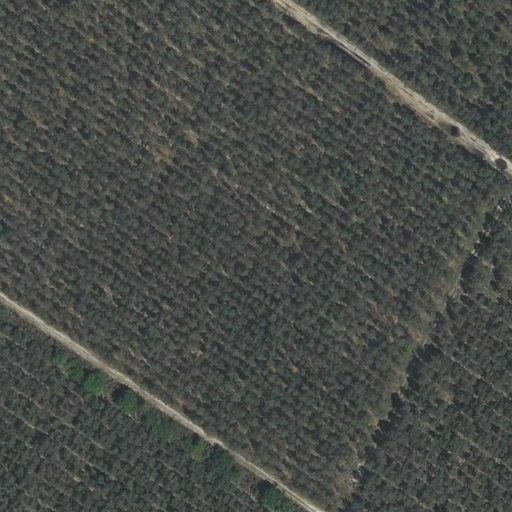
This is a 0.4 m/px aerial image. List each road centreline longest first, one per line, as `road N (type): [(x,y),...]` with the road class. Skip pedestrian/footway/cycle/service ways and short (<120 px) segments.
road 1 (track): [(313,511),(0,300)]
road 2 (track): [(339,511),(511,193)]
road 3 (track): [(511,169),(282,0)]
